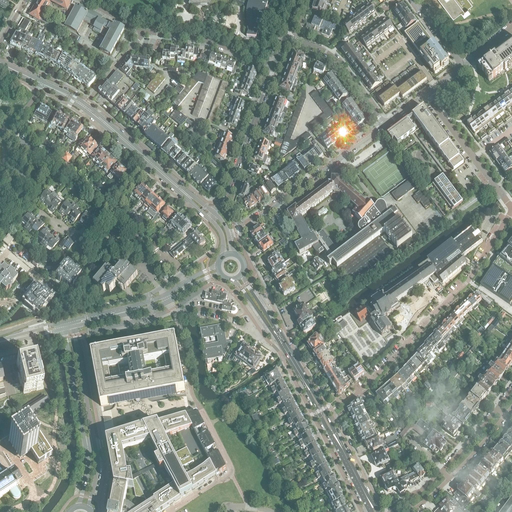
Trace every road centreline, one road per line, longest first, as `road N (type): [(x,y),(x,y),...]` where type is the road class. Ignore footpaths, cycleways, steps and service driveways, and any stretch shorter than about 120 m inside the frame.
road 1 (tertiary): [(228,235),(385,125)]
road 2 (unclassified): [(64,328),(88,465),(69,511)]
road 3 (unclassified): [(91,511),(97,459),(70,327)]
road 4 (residential): [(167,302),(190,391),(232,473)]
road 5 (tertiary): [(274,65),(223,200),(212,210)]
road 6 (residential): [(385,125),(328,54),(285,36)]
road 7 (residential): [(371,379),(465,283)]
road 8 (residential): [(274,65),(198,38),(145,32)]
